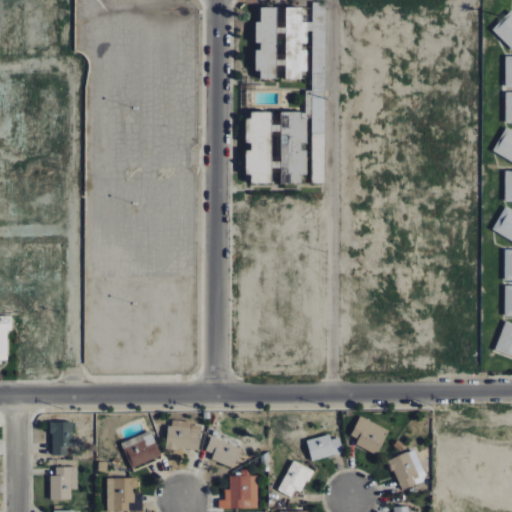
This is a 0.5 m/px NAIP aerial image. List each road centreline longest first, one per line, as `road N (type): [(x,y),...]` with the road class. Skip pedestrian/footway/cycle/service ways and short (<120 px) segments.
road 1 (residential): [(0,396),(511,387)]
road 2 (residential): [(217,0),(215,391)]
